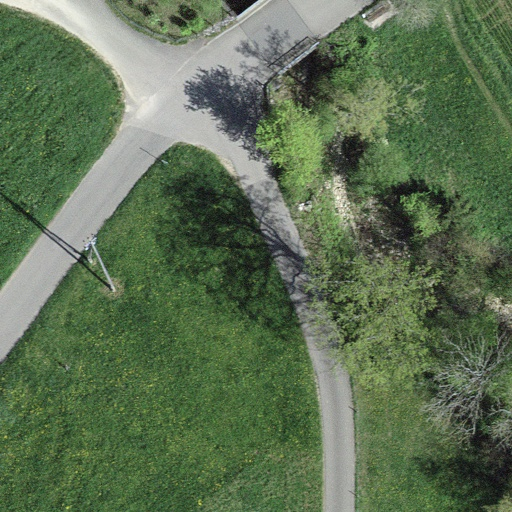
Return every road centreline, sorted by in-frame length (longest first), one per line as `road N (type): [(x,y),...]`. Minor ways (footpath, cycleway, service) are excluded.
road 1 (unclassified): [(193,87),(223,119),(277,212),(329,351),(336,511)]
road 2 (unclassified): [(0,328),(193,87)]
road 3 (track): [(34,0),(193,87)]
road 4 (unclassified): [(193,87),(326,0)]
